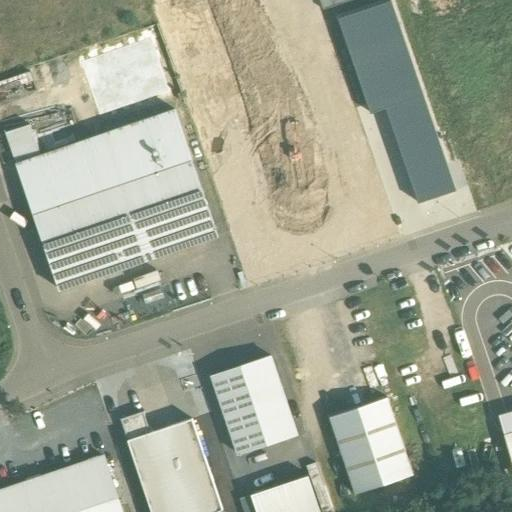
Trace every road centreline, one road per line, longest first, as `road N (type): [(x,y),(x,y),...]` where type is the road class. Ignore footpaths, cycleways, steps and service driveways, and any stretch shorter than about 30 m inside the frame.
road 1 (unclassified): [(53,377),(511,224)]
road 2 (unclassified): [(0,230),(53,377)]
